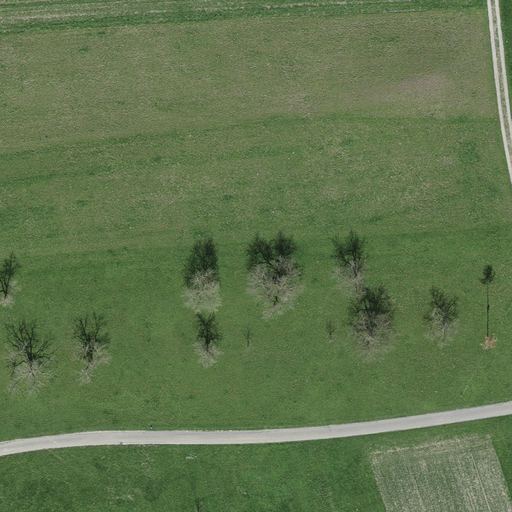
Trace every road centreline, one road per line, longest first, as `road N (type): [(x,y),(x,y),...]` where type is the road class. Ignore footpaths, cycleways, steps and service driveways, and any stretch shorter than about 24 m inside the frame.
road 1 (track): [(511,407),(298,438),(109,440),(0,451)]
road 2 (track): [(511,146),(493,0)]
